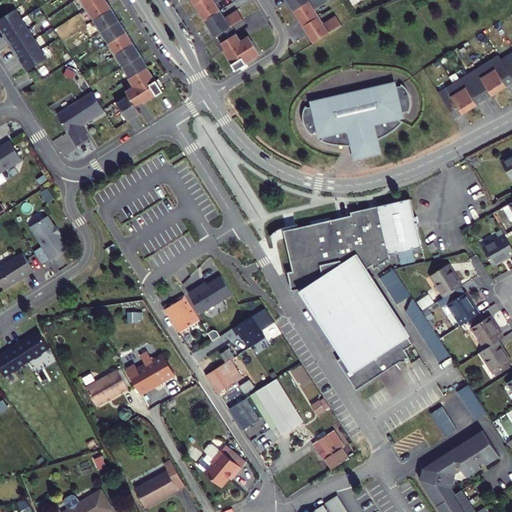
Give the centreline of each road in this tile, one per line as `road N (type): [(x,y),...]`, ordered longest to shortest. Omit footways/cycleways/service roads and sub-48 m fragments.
road 1 (residential): [(240,223),(155,276),(148,290),(262,472),(268,491),(258,507)]
road 2 (secondary): [(209,96),(262,160),(336,185),(410,170),(511,118)]
road 3 (residential): [(240,223),(376,440),(381,463)]
road 4 (residential): [(0,318),(85,260),(88,241),(69,198),(72,173)]
road 5 (residential): [(209,96),(282,45),(263,0)]
road 6 (residential): [(381,463),(289,509),(258,507)]
road 7 (residential): [(172,120),(240,223)]
